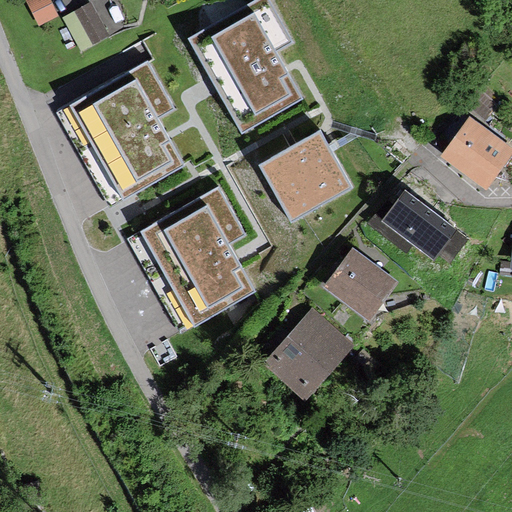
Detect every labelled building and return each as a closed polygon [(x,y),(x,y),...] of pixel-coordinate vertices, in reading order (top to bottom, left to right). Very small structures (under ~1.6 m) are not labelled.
[(58,16),(50,0),(24,0),(38,26),(58,16)] [(302,98),(276,53),(294,42),(269,0),(255,0),(248,4),(245,0),(244,0),(180,38),(189,52),(193,50),(241,133),(302,98)] [(111,34),(92,1),(62,18),(80,51),(111,34)] [(190,163),(163,118),(181,107),(153,59),(135,70),(132,65),(67,103),(76,117),(80,115),(128,199),(190,163)] [(466,102),(485,120),(499,106),(480,88),(466,102)] [(511,155),(511,146),(470,116),(439,156),(486,191),(511,155)] [(292,221),(352,188),(320,129),(260,163),(292,221)] [(455,222),(404,177),(384,200),(392,207),(379,222),(422,260),(455,222)] [(260,284),(234,239),(254,227),(225,179),(206,190),(203,186),(140,222),(148,237),(152,235),(201,318),(260,284)] [(398,282),(352,247),(322,287),(369,321),(398,282)] [(511,252),(511,264),(501,263),(499,275),(511,275),(511,252)] [(306,402),(355,345),(311,307),(262,364),(306,402)] [(373,357),(363,350),(357,358),(367,365),(373,357)] [(44,499),(38,475),(22,479),(29,503),(44,499)]
